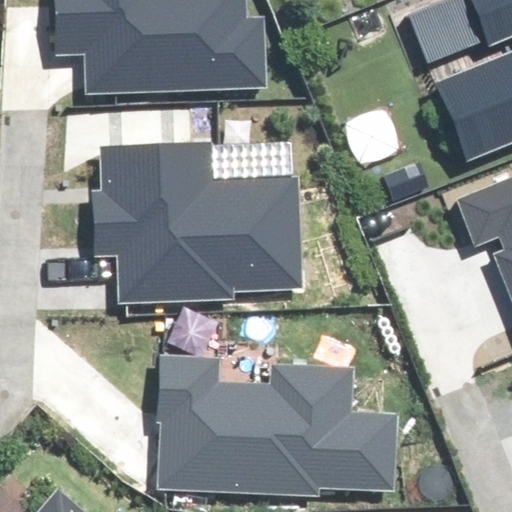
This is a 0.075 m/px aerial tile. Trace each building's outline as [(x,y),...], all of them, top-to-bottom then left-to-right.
[(85,51),(87,92),(265,84),(262,20),(246,21),(244,0),(59,0),(62,52),(85,51)] [(511,0),(426,0),(407,7),(466,159),(511,141),(511,0)] [(211,142),(102,147),(104,195),(94,195),(97,254),(122,253),(124,303),(232,298),(232,290),(299,286),(294,179),(213,183),(211,142)] [(511,181),(462,200),(479,243),(493,237),(511,286),(511,181)] [(164,361),(159,488),(319,493),(319,481),(393,484),(395,417),(348,416),(349,367),(275,365),(274,387),(215,385),(216,363),(164,361)] [(79,511),(58,494),(42,511),(79,511)]
